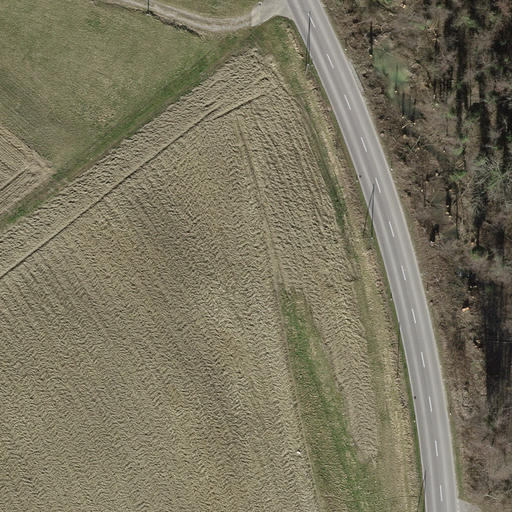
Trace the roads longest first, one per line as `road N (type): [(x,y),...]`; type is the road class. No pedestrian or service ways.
road 1 (tertiary): [(302,0),(374,184),(417,331),(445,511)]
road 2 (track): [(0,228),(294,0)]
road 3 (track): [(118,0),(252,35)]
